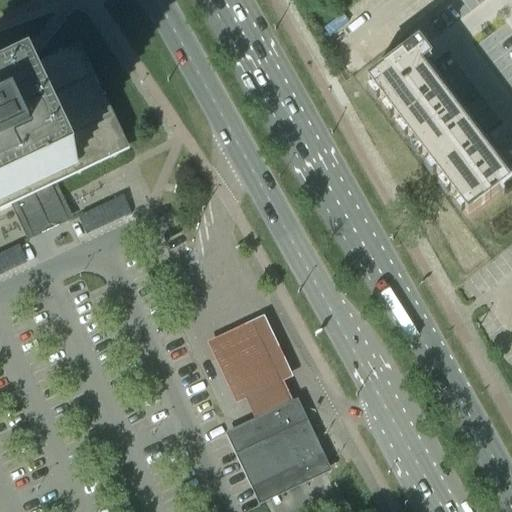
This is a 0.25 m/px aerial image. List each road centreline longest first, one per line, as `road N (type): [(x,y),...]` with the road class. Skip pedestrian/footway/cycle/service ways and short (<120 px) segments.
road 1 (secondary): [(156,0),(439,511)]
road 2 (secondary): [(511,502),(223,0)]
